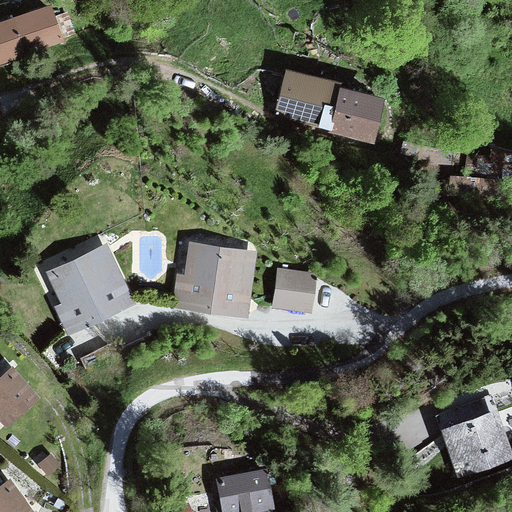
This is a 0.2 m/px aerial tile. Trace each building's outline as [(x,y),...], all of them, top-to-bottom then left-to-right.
[(50,7),(0,25),(0,61),(62,39),(50,7)] [(290,71),(280,109),(332,122),(338,124),(336,129),(372,138),(381,102),(339,91),(341,85),(290,71)] [(99,241),(41,268),(57,306),(48,307),(66,334),(132,308),(99,241)] [(249,251),(179,242),(177,279),(171,275),(170,309),(249,321),(249,251)] [(272,303),(313,307),(317,266),(277,262),(272,303)] [(37,396),(6,366),(0,370),(0,426),(1,428),(37,396)] [(435,403),(441,418),(499,396),(493,381),(435,403)] [(511,450),(485,402),(430,425),(458,481),(511,460),(511,450)] [(268,511),(255,464),(204,478),(213,511),(268,511)] [(0,511),(25,511),(4,479),(0,481),(0,511)]
